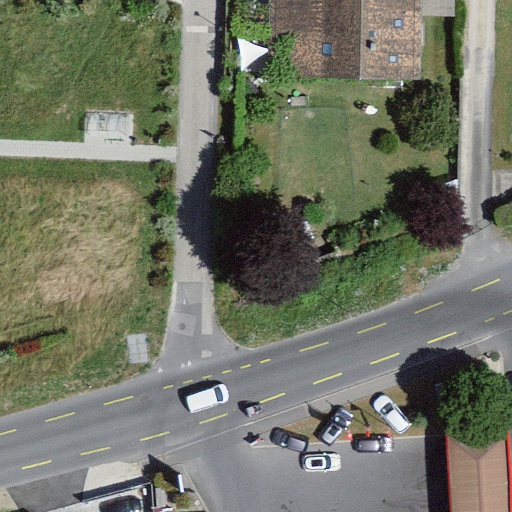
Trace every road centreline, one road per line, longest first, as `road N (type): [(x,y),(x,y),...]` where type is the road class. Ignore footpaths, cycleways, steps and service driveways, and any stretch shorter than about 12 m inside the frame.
road 1 (residential): [(196,404),(196,0)]
road 2 (tertiary): [(196,404),(511,289)]
road 3 (tertiary): [(0,454),(196,404)]
